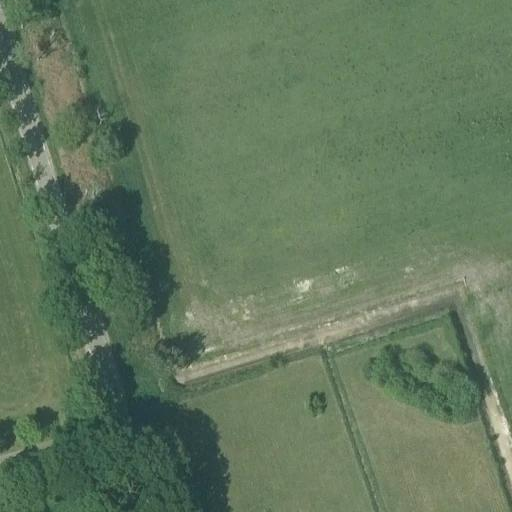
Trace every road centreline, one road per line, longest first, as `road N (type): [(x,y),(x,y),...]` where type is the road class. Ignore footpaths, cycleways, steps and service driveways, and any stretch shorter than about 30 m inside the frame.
road 1 (unclassified): [(121,425),(0,35)]
road 2 (unclassified): [(0,462),(121,425)]
